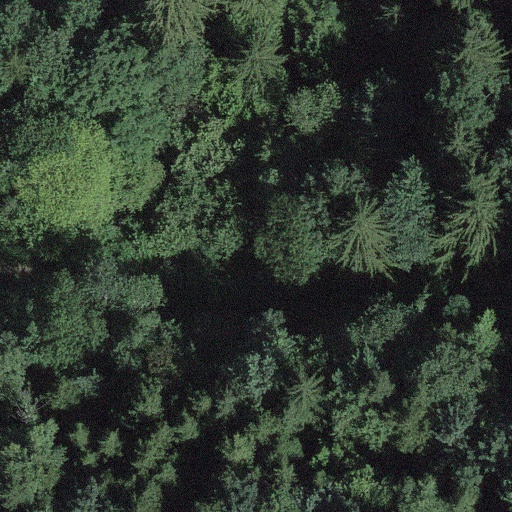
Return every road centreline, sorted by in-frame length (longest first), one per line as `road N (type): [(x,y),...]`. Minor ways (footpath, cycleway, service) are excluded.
road 1 (track): [(0,353),(261,387),(511,363)]
road 2 (track): [(163,0),(0,92)]
